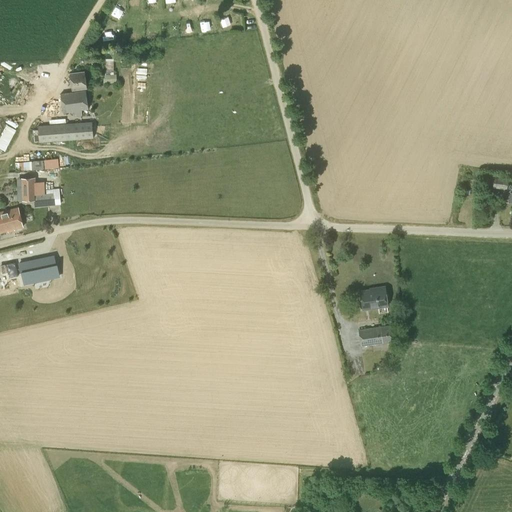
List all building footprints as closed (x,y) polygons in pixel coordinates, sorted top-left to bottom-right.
[(71,81),(85,79),(84,71),(70,73),(71,81)] [(116,74),(103,75),(103,83),(116,83),(116,74)] [(85,79),(71,81),(72,89),(86,88),(85,79)] [(63,113),(88,109),(86,90),(60,93),(63,113)] [(39,142),(93,138),(92,122),(38,126),(39,142)] [(7,124),(0,136),(0,147),(5,150),(16,128),(7,124)] [(43,158),(44,168),(59,167),(58,157),(43,158)] [(507,190),(508,180),(485,176),(484,186),(507,190)] [(35,195),(34,184),(22,185),(22,200),(34,199),(35,207),(54,205),(53,193),(35,195)] [(0,232),(23,226),(18,207),(0,211),(0,232)] [(9,253),(0,254),(0,261),(2,274),(9,273),(10,277),(24,275),(21,258),(10,259),(9,253)] [(61,277),(59,267),(58,268),(56,257),(24,264),(26,273),(26,274),(27,274),(29,284),(61,277)] [(363,308),(387,304),(384,287),(360,291),(363,308)] [(360,345),(382,342),(393,340),(390,325),(380,326),(358,329),(360,345)] [(356,511),(366,511),(366,503),(356,504),(356,511)]
